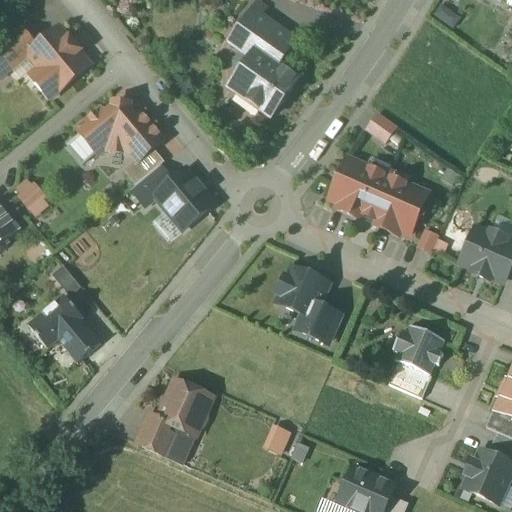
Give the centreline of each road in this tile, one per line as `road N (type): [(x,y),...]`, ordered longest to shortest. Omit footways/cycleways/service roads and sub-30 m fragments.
road 1 (unclassified): [(258,220),(6,511)]
road 2 (residential): [(258,220),(416,0)]
road 3 (residential): [(504,326),(258,220)]
road 4 (residential): [(130,63),(258,220)]
road 5 (residential): [(130,63),(7,173)]
road 6 (residential): [(504,326),(442,465)]
